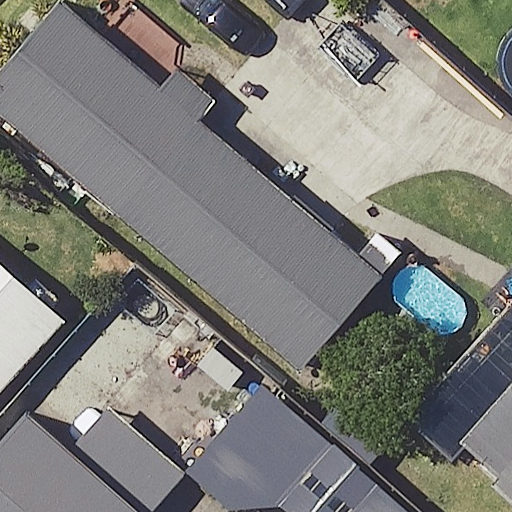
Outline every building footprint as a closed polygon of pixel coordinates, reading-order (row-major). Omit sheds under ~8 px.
[(385,273),(69,0),(60,0),(0,69),(0,113),(299,371),(385,273)] [(280,32),(224,107),(267,139),(323,64),(280,32)] [(0,386),(64,313),(0,258),(0,386)] [(436,511),(277,391),(201,491),(229,511),(436,511)] [(147,511),(29,409),(0,442),(0,511),(147,511)] [(511,465),(495,485),(511,499),(511,465)]
